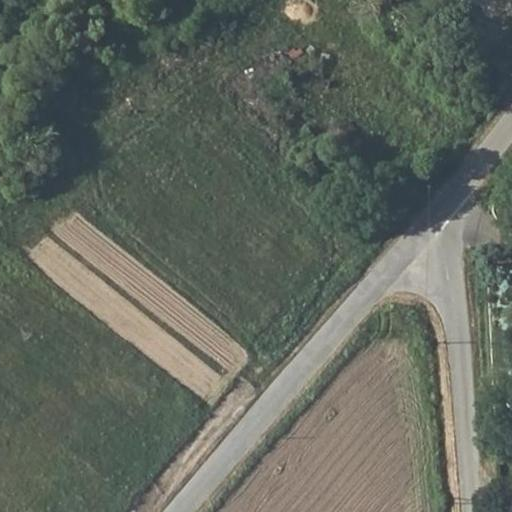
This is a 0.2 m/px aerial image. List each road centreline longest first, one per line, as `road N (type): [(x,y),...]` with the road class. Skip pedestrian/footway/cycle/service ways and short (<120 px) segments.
road 1 (unclassified): [(179,511),(425,220)]
road 2 (unclassified): [(425,220),(446,271),(469,511)]
road 3 (unclassified): [(425,220),(511,120)]
